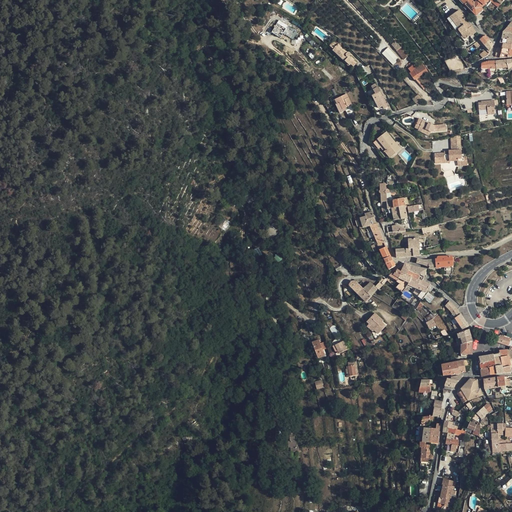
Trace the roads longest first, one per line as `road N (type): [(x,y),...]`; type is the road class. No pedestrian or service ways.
road 1 (residential): [(405,260),(396,260),(371,205),(362,153),(368,125),(404,109),(440,106)]
road 2 (unknown): [(364,173),(314,87),(254,27),(244,0)]
road 3 (residential): [(470,374),(447,403),(430,511)]
road 4 (residential): [(440,106),(347,0)]
